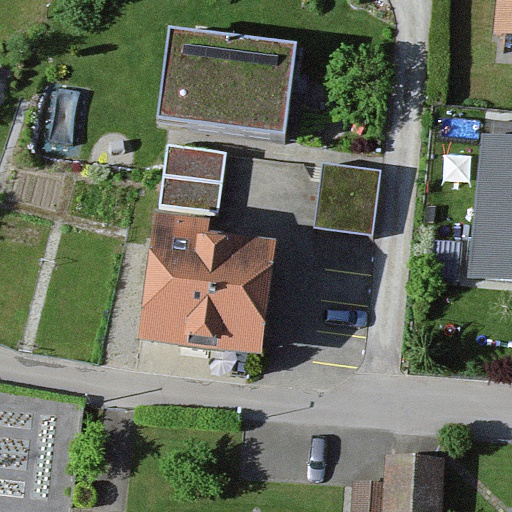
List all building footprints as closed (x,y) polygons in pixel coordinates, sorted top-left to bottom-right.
[(511,0),(505,0),(503,28),(511,28),(511,0)] [(171,135),(292,148),(302,56),(180,44),(171,135)] [(511,142),(488,140),(474,269),(511,273),(511,142)] [(376,242),(383,185),(331,179),(324,236),(376,242)] [(268,245),(162,231),(149,333),(255,347),(268,245)] [(444,511),(446,461),(386,459),(385,485),(356,484),(355,511),(444,511)]
